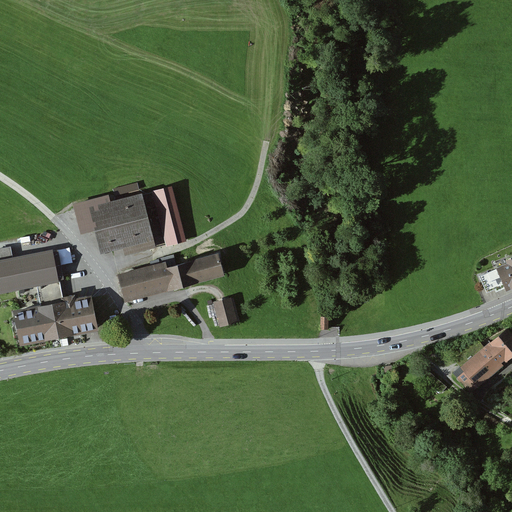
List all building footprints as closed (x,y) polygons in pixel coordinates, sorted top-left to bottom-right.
[(172,187),(154,192),(168,245),(186,240),(172,187)] [(108,193),(73,202),(82,235),(95,232),(100,253),(118,248),(120,256),(156,247),(142,192),(110,200),(108,193)] [(0,288),(61,277),(56,249),(0,258),(0,288)] [(164,262),(121,273),(127,298),(222,273),(218,254),(165,267),(164,262)] [(511,263),(477,279),(489,305),(511,294),(511,263)] [(12,308),(19,342),(96,325),(89,291),(12,308)] [(236,323),(230,295),(213,299),(219,327),(236,323)] [(330,316),(321,315),(321,328),(329,328),(330,316)] [(462,371),(478,389),(511,359),(511,335),(508,331),(462,371)]
